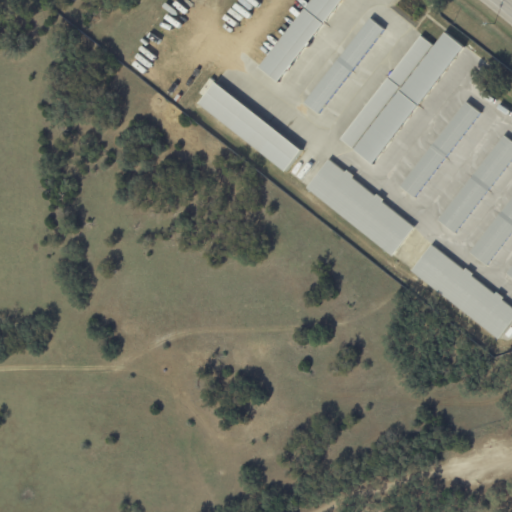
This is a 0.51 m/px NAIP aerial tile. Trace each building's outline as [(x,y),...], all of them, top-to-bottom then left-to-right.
[(342,0),(312,0),(260,68),(280,83),(342,0)] [(304,102),(319,114),(385,30),(370,18),(304,102)] [(354,150),(373,165),(464,47),(445,32),(354,150)] [(342,141),(355,150),(431,44),(419,35),(342,141)] [(286,171),(302,149),(215,83),(198,105),(286,171)] [(401,188),(415,199),(480,113),(466,102),(401,188)] [(511,159),(511,141),(503,135),(439,221),(456,234),(511,159)] [(305,190),(393,256),(416,226),(328,160),(305,190)] [(511,232),(511,197),(470,253),(487,266),(511,232)] [(410,273),(498,339),(511,321),(511,306),(431,245),(410,273)]
